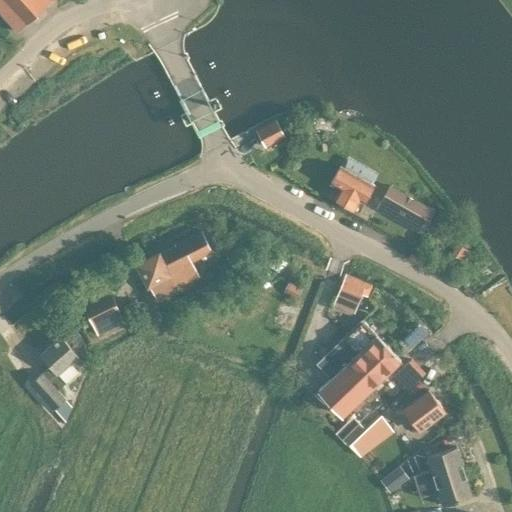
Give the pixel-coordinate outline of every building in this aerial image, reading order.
[(0,0),(0,12),(17,32),(52,0),(0,0)] [(277,120),(258,131),(267,147),(286,137),(277,120)] [(359,176),(372,182),(378,172),(364,165),(359,176)] [(358,211),(373,184),(340,166),(330,183),(340,189),(335,199),(354,210),(355,209),(358,211)] [(434,208),(389,183),(379,201),(423,227),(434,208)] [(452,217),(439,210),(432,223),(444,230),(452,217)] [(158,250),(135,262),(146,285),(147,285),(148,285),(155,298),(156,299),(177,288),(176,286),(198,275),(191,261),(212,250),(202,230),(174,244),(174,245),(175,246),(160,253),(158,250)] [(469,249),(458,243),(452,254),(463,260),(469,249)] [(370,286),(344,275),(336,293),(358,302),(361,294),(366,295),(370,286)] [(298,300),(303,288),(289,282),(284,294),(298,300)] [(109,289),(82,301),(96,332),(123,320),(109,289)] [(333,347),(371,387),(400,360),(361,319),(333,347)] [(416,333),(423,340),(429,334),(422,327),(416,333)] [(72,406),(71,405),(65,398),(66,398),(57,389),(85,366),(62,337),(60,335),(39,351),(50,365),(29,381),(53,408),(54,407),(65,420),(72,406)] [(371,387),(333,347),(317,362),(332,377),(318,390),(328,401),(342,415),(371,387)] [(408,388),(423,374),(411,360),(395,374),(408,388)] [(444,411),(427,388),(397,412),(405,423),(410,419),(418,430),(444,411)] [(318,390),(314,394),(324,405),(328,401),(318,390)] [(393,430),(380,414),(365,430),(349,445),(359,456),(393,430)] [(352,417),(336,433),(349,445),(365,430),(352,417)] [(417,486),(463,472),(456,447),(427,456),(431,470),(413,476),(417,486)] [(390,489),(406,477),(399,467),(383,479),(390,489)] [(442,505),(471,496),(463,472),(417,486),(420,497),(438,492),(442,505)]
